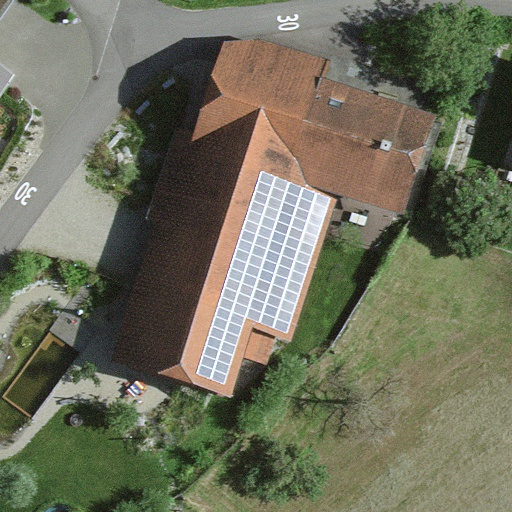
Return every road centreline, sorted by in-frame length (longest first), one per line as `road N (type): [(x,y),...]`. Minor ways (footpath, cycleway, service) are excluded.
road 1 (residential): [(489,0),(151,34)]
road 2 (residential): [(151,34),(0,237)]
